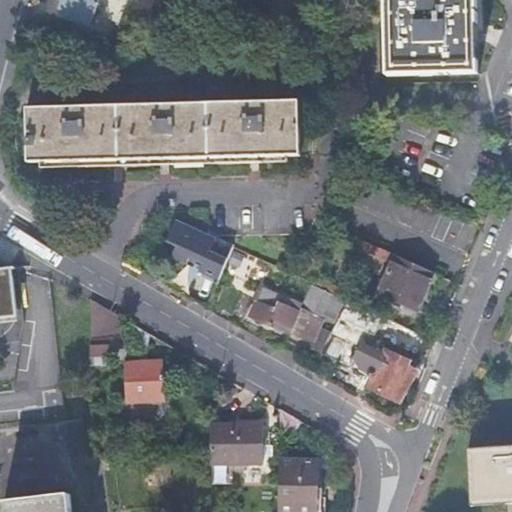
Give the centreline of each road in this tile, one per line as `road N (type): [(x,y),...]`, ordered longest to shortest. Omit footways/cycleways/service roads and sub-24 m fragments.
road 1 (residential): [(389,460),(363,426),(0,217)]
road 2 (residential): [(389,460),(429,420),(511,222)]
